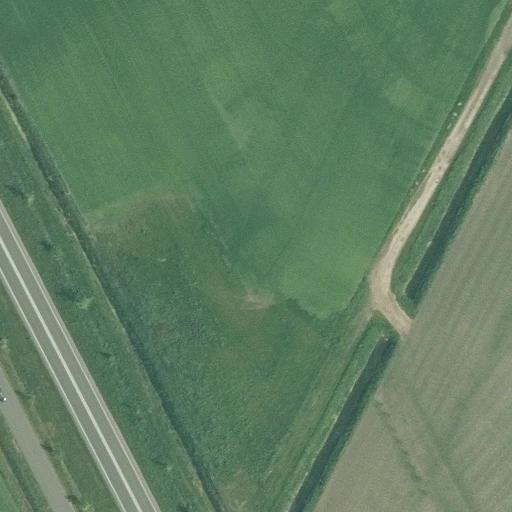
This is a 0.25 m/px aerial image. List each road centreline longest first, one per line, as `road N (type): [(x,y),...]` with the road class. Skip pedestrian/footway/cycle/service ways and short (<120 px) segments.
road 1 (trunk): [(139,511),(0,241)]
road 2 (unclassified): [(63,511),(0,389)]
